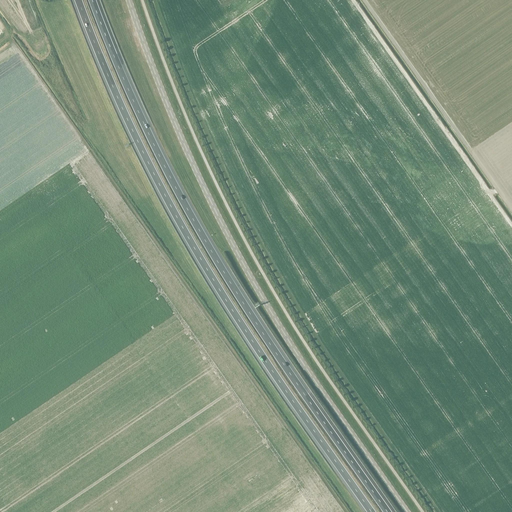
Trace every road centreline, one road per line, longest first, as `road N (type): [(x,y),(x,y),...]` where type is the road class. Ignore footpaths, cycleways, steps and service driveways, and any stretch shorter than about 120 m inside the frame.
road 1 (motorway): [(387,511),(193,219),(92,0)]
road 2 (motorway): [(78,0),(198,255),(371,511)]
road 3 (tertiary): [(406,511),(306,369),(221,223),(129,0)]
